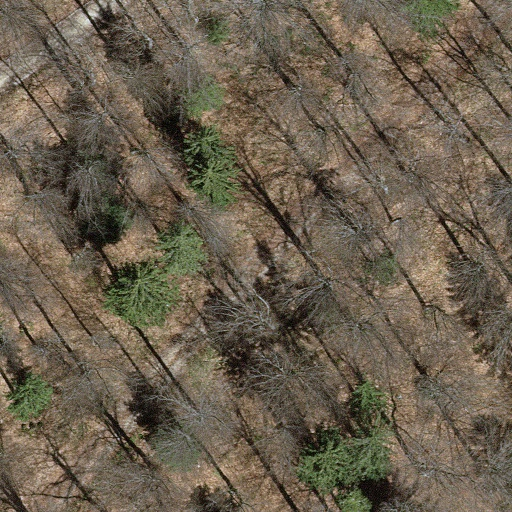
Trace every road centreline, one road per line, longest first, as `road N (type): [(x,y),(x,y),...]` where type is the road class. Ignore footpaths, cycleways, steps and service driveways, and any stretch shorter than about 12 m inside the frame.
road 1 (track): [(502,0),(59,511)]
road 2 (track): [(0,81),(118,0)]
